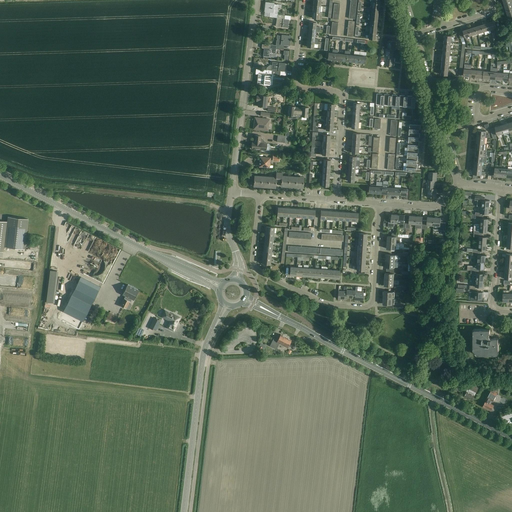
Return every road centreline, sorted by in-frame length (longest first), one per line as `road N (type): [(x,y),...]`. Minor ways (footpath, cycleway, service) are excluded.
road 1 (tertiary): [(511,436),(266,310)]
road 2 (residential): [(336,198),(342,98),(295,81),(301,0)]
road 3 (secondary): [(200,276),(0,176)]
road 4 (residential): [(257,271),(325,304),(370,304),(380,204)]
road 5 (residential): [(230,193),(255,0)]
road 6 (secondary): [(183,511),(201,363),(215,325)]
road 7 (residential): [(511,311),(492,305),(502,189)]
